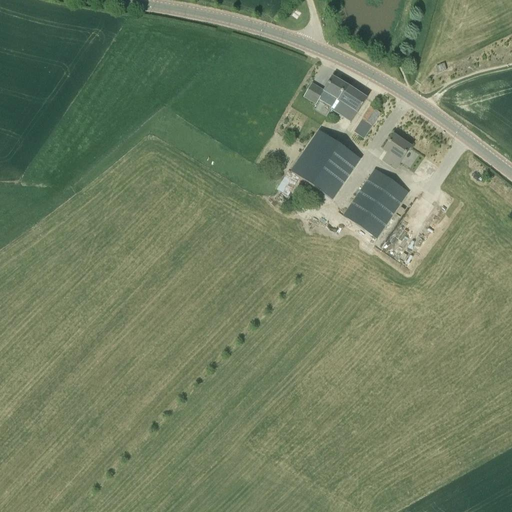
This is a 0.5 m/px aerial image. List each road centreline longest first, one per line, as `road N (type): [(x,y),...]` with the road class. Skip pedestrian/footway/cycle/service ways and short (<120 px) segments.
road 1 (tertiary): [(511,173),(425,107),(308,44)]
road 2 (tertiary): [(308,44),(123,0)]
